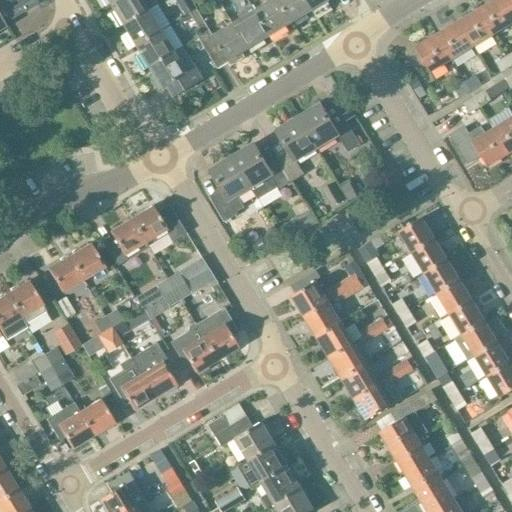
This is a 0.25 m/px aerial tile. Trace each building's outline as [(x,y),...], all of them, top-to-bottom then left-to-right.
[(0,0),(0,16),(5,25),(39,4),(36,0),(0,0)] [(120,28),(125,25),(124,24),(149,9),(143,0),(116,0),(112,3),(112,4),(116,11),(111,13),(120,28)] [(181,0),(190,15),(198,9),(192,0),(181,0)] [(278,0),(272,0),(255,11),(270,35),(273,40),(288,31),(285,26),(292,22),(278,0)] [(306,0),(278,0),(292,22),(294,27),(309,18),(306,14),(313,10),(306,0)] [(306,0),(313,10),(316,14),(330,5),(327,1),(328,0),(306,0)] [(511,20),(499,0),(493,0),(477,10),(493,36),(511,24),(511,20)] [(511,0),(499,0),(511,20),(511,0)] [(133,49),(138,46),(162,31),(149,9),(124,24),(125,25),(129,31),(124,34),(133,49)] [(190,15),(202,33),(210,28),(206,23),(198,9),(190,15)] [(477,10),(456,23),(472,49),(493,36),(477,10)] [(255,11),(234,23),(252,53),(266,44),(263,39),(270,35),(255,11)] [(210,28),(202,33),(197,36),(218,69),(228,63),(230,66),(245,57),(242,53),(249,49),(252,53),(234,23),(214,35),(210,28)] [(456,23),(436,35),(451,61),(472,49),(456,23)] [(142,53),(137,56),(146,70),(151,67),(150,67),(175,52),(162,31),(138,46),(142,53)] [(451,61),(436,35),(415,48),(430,74),(451,61)] [(155,74),(149,77),(158,92),(168,86),(174,97),(202,80),(183,47),(175,52),(150,67),(151,67),(155,74)] [(511,67),(505,57),(495,63),(501,73),(511,67)] [(477,76),(465,84),(470,91),(482,84),(477,76)] [(465,84),(454,90),(459,98),(470,91),(465,84)] [(486,92),(474,99),(479,106),(490,99),(486,92)] [(479,106),(474,99),(463,105),(468,113),(479,106)] [(320,105),(298,118),(316,147),(337,135),(348,153),(360,145),(345,121),(334,127),(320,105)] [(511,116),(492,129),(508,154),(511,151),(511,116)] [(279,161),(292,182),(304,175),(295,160),(316,147),(298,118),(276,131),(289,154),(279,161)] [(508,154),(492,129),(485,133),(481,126),(469,134),(465,127),(449,137),(450,137),(467,165),(481,157),(487,167),(508,154)] [(254,144),(232,157),(250,187),(258,200),(280,187),(281,189),(292,182),(279,161),(268,167),(254,144)] [(250,187),(232,157),(210,171),(223,193),(212,201),(225,222),(238,214),(237,213),(244,208),(237,195),(250,187)] [(333,182),(321,189),(332,207),(344,200),(333,182)] [(152,206),(131,219),(148,247),(168,234),(172,241),(185,233),(168,206),(156,213),(152,206)] [(308,212),(301,216),(309,229),(316,224),(308,212)] [(400,231),(412,252),(435,238),(422,217),(400,231)] [(148,247),(131,219),(110,232),(115,240),(107,245),(118,264),(148,247)] [(412,252),(425,273),(448,259),(435,238),(412,252)] [(90,244),(70,256),(84,279),(104,267),(90,244)] [(84,279),(70,256),(48,269),(62,293),(84,279)] [(368,263),(374,275),(383,269),(376,258),(368,263)] [(201,259),(194,263),(200,273),(204,271),(207,269),(201,259)] [(425,273),(438,293),(460,280),(448,259),(425,273)] [(383,269),(374,275),(382,287),(391,282),(383,269)] [(179,273),(168,280),(174,289),(184,283),(179,273)] [(196,276),(184,283),(190,292),(190,293),(201,285),(196,276)] [(358,278),(345,285),(348,290),(351,288),(354,293),(363,287),(360,281),(358,278)] [(157,286),(163,296),(174,289),(168,280),(157,286)] [(438,293),(450,314),(473,300),(460,280),(438,293)] [(28,281),(8,294),(26,324),(47,311),(28,281)] [(316,281),(292,295),(305,316),(339,295),(336,291),(323,293),(316,281)] [(184,283),(174,289),(180,299),(190,293),(184,283)] [(345,285),(336,291),(339,296),(342,300),(354,293),(351,288),(348,290),(345,285)] [(174,289),(163,296),(169,305),(180,299),(174,289)] [(8,294),(0,298),(0,328),(6,339),(27,327),(25,324),(26,324),(8,294)] [(57,303),(66,319),(75,313),(66,298),(57,303)] [(392,304),(400,316),(409,311),(402,299),(392,304)] [(450,314),(463,335),(485,321),(473,300),(450,314)] [(328,302),(305,316),(317,337),(340,323),(328,302)] [(222,308),(195,324),(217,360),(237,348),(231,337),(238,333),(222,308)] [(118,311),(106,318),(112,327),(122,321),(122,320),(118,311)] [(409,311),(400,316),(407,328),(416,322),(409,311)] [(96,324),(102,333),(112,327),(106,318),(96,324)] [(382,319),(371,326),(374,331),(376,329),(379,334),(388,329),(382,319)] [(122,321),(112,327),(118,337),(129,330),(122,321)] [(463,335),(454,340),(466,361),(475,355),(498,342),(485,321),(463,335)] [(217,360),(195,325),(194,322),(189,325),(187,332),(170,342),(184,365),(189,362),(196,373),(217,360)] [(317,337),(330,357),(353,343),(340,323),(317,337)] [(51,333),(64,355),(80,345),(67,324),(51,333)] [(374,331),(371,326),(361,332),(366,341),(379,334),(376,329),(374,331)] [(102,333),(98,336),(104,346),(107,352),(122,344),(118,337),(112,327),(102,333)] [(353,343),(330,357),(342,377),(365,363),(365,364),(372,360),(365,348),(366,341),(363,336),(362,337),(353,343)] [(418,345),(425,358),(434,352),(427,339),(418,345)] [(475,355),(488,376),(510,363),(498,342),(475,355)] [(156,343),(131,358),(132,359),(134,363),(155,397),(176,385),(164,365),(168,363),(156,343)] [(55,349),(44,355),(50,364),(60,358),(55,349)] [(434,352),(425,358),(432,369),(441,363),(434,352)] [(34,361),(40,371),(50,364),(44,355),(34,361)] [(108,379),(116,392),(121,389),(134,410),(155,397),(134,363),(132,359),(131,358),(130,357),(118,364),(122,371),(108,379)] [(50,364),(40,371),(52,391),(63,385),(56,374),(66,368),(60,358),(50,364)] [(73,379),(60,358),(66,368),(56,374),(63,385),(73,379)] [(407,360),(395,367),(398,372),(400,370),(403,375),(412,369),(407,360)] [(365,363),(342,377),(354,398),(377,384),(365,363)] [(511,365),(510,363),(488,376),(500,397),(511,389),(511,365)] [(15,373),(21,383),(36,373),(30,364),(15,373)] [(395,367),(386,372),(388,377),(391,382),(392,381),(403,375),(400,370),(398,372),(395,367)] [(391,382),(388,377),(377,384),(354,398),(366,419),(389,405),(390,406),(402,399),(392,381),(391,382)] [(442,387),(450,399),(460,393),(452,381),(442,387)] [(380,433),(392,453),(417,439),(417,438),(426,433),(415,413),(437,400),(430,390),(391,415),(396,423),(380,433)] [(460,393),(450,399),(457,411),(466,405),(460,393)] [(100,399),(80,412),(94,434),(114,421),(100,399)] [(94,434),(80,412),(74,403),(48,419),(60,440),(66,437),(72,447),(94,434)] [(210,425),(216,435),(232,425),(225,415),(210,425)] [(236,439),(249,461),(276,445),(262,423),(255,428),(248,416),(232,425),(216,435),(223,447),(236,439)] [(472,433),(484,454),(493,448),(480,428),(472,433)] [(446,436),(452,446),(461,440),(456,431),(446,436)] [(392,453),(405,474),(430,459),(417,439),(392,453)] [(461,440),(452,446),(458,456),(468,451),(461,440)] [(262,481),(262,483),(289,467),(276,445),(249,461),(238,467),(251,488),(262,481)] [(493,448),(484,454),(491,466),(500,461),(493,448)] [(405,474),(417,495),(442,480),(430,459),(405,474)] [(266,509),(275,504),(302,488),(289,467),(262,483),(269,494),(260,499),(266,509)] [(0,472),(0,499),(18,489),(11,476),(6,468),(0,472)] [(163,474),(171,487),(180,481),(172,468),(163,474)] [(471,477),(478,487),(479,487),(487,482),(480,471),(471,477)] [(115,492),(103,499),(110,511),(128,511),(147,501),(130,473),(111,485),(115,492)] [(502,484),(508,495),(511,493),(511,478),(502,484)] [(417,495),(427,511),(436,511),(455,501),(442,480),(417,495)] [(170,487),(166,489),(172,499),(186,491),(180,481),(171,487),(170,487)] [(479,487),(478,487),(484,498),(493,493),(487,482),(479,487)] [(302,488),(275,504),(280,511),(311,511),(315,510),(302,488)] [(0,511),(24,511),(30,508),(18,489),(0,499),(0,511)] [(238,489),(228,495),(234,507),(245,500),(238,489)] [(225,511),(234,507),(228,495),(217,502),(223,511),(225,511)] [(153,511),(147,501),(128,511),(153,511)] [(436,511),(461,511),(455,501),(436,511)]
